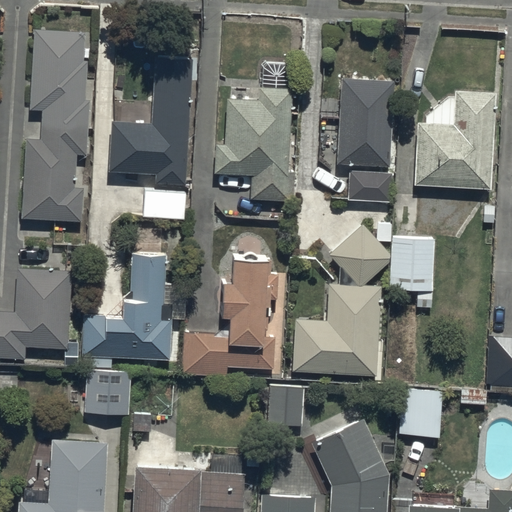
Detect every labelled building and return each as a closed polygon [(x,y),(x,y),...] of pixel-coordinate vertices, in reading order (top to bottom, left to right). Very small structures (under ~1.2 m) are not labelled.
[(82,26),(33,24),(28,106),(38,107),(37,134),(24,133),(21,212),(80,215),(81,181),(72,181),(73,149),(83,149),(87,56),(81,56),(82,26)] [(188,176),(189,50),(150,49),(150,118),(108,118),(108,166),(153,166),(153,176),(188,176)] [(342,81),(338,165),(390,167),(394,83),(342,81)] [(253,176),(251,199),(290,201),(292,173),(285,172),(291,90),(256,87),(255,98),(228,96),(225,143),(215,143),(213,173),(253,176)] [(416,123),(413,186),(493,189),(497,91),(452,89),(451,125),(416,123)] [(348,173),(347,200),(392,202),(393,175),(348,173)] [(141,186),(140,211),(183,212),(184,187),(141,186)] [(330,254),(358,286),(329,284),(327,321),(295,319),(292,372),(378,377),(383,287),(362,286),(391,262),(391,254),(363,224),(330,254)] [(434,237),(392,236),(391,288),(418,289),(417,308),(432,308),(434,237)] [(81,306),(78,350),(167,354),(169,316),(162,315),(165,248),(129,247),(127,289),(119,288),(118,308),(81,306)] [(229,335),(183,333),(181,374),(226,376),(227,366),(273,368),(274,335),(267,335),(268,298),(278,298),(279,272),(271,272),(271,262),(233,260),(232,284),(224,284),(223,319),(230,320),(229,335)] [(0,351),(24,353),(24,346),(64,348),(69,265),(17,262),(15,306),(0,305),(0,351)] [(511,337),(487,337),(485,383),(511,384),(511,337)] [(84,363),(81,406),(127,409),(130,365),(84,363)] [(269,386),(267,425),(302,426),(304,388),(269,386)] [(400,389),(397,435),(439,438),(442,392),(400,389)] [(363,420),(312,443),(331,486),(330,511),(386,511),(388,473),(363,420)] [(15,495),(14,511),(100,511),(103,435),(50,432),(47,496),(15,495)] [(136,467),(133,511),(244,511),(247,475),(203,472),(203,471),(136,467)] [(408,503),(407,511),(511,511),(511,490),(490,489),(489,508),(408,503)] [(261,495),(260,511),(315,511),(316,497),(261,495)]
